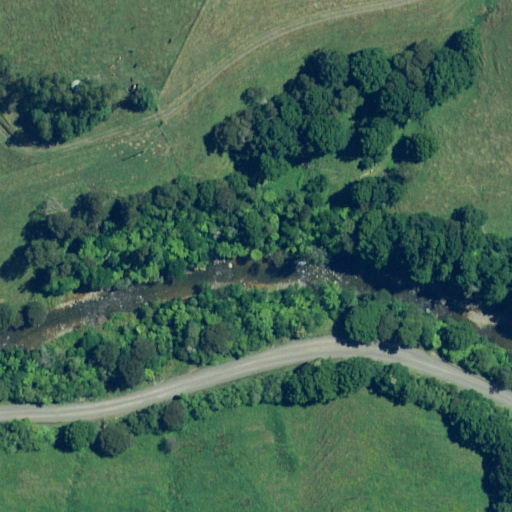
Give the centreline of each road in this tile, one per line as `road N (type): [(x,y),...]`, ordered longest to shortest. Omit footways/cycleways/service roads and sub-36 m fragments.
road 1 (unclassified): [(0,406),(81,402),(300,337),(470,392),(511,420)]
road 2 (track): [(398,0),(329,8),(232,56),(170,109),(104,137),(45,138),(0,90)]
